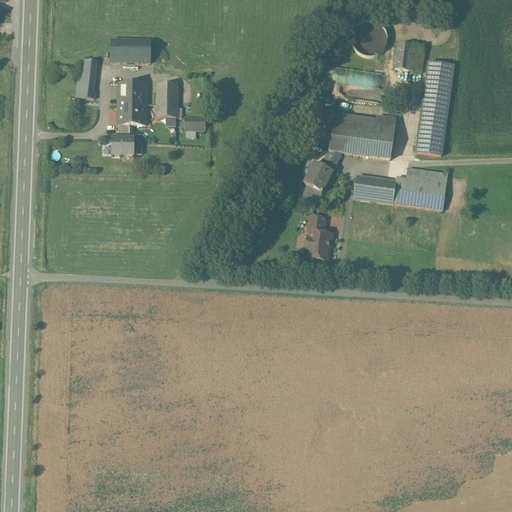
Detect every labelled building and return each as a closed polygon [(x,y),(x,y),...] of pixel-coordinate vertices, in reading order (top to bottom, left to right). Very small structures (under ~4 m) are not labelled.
[(377,25),(375,24),(373,24),(370,23),(367,23),(363,24),(360,25),(359,25),(357,27),(355,28),(354,30),(352,32),(351,34),(351,36),(350,38),(350,39),(350,42),(350,45),(351,47),(352,49),(353,51),(354,52),(355,53),(356,55),(358,56),(360,57),(362,58),(365,59),(368,59),(372,59),(374,58),(376,57),(377,56),(379,55),(381,54),(382,52),(384,50),(385,48),(385,47),(386,45),(386,43),(386,41),(386,39),(386,37),(385,35),(384,33),(383,31),(382,29),(380,28),(379,26),(377,25)] [(151,42),(110,41),(109,63),(151,64),(151,42)] [(413,47),(399,44),(395,71),(408,73),(413,47)] [(97,76),(99,62),(81,60),(77,99),(94,100),(97,76)] [(453,69),(427,65),(423,95),(449,98),(453,69)] [(333,68),(329,96),(368,101),(370,88),(384,90),(386,75),(333,68)] [(145,85),(119,84),(118,126),(131,126),(144,127),(144,115),(155,115),(155,105),(144,105),(145,85)] [(176,86),(156,85),(155,105),(155,115),(155,119),(176,120),(176,86)] [(423,95),(415,155),(441,158),(449,98),(423,95)] [(334,114),(313,111),(311,123),(332,126),(333,117),(334,117),(334,114)] [(334,117),(333,117),(332,126),(328,154),(341,156),(390,162),(395,122),(376,120),(376,123),(334,117)] [(204,120),(185,119),(184,131),(204,132),(204,120)] [(131,126),(118,126),(118,139),(113,139),(113,156),(134,157),(135,139),(130,139),(131,126)] [(327,155),(320,168),(314,165),(304,185),(303,185),(303,186),(309,189),(322,195),(332,175),(332,174),(341,156),(328,154),(328,155),(327,155)] [(395,184),(356,179),(353,201),(393,207),(396,185),(395,184)] [(446,187),(396,180),(395,184),(396,185),(393,207),(442,214),(446,187)] [(322,195),(309,189),(304,198),(316,204),(313,210),(314,210),(322,195)] [(325,221),(311,219),(308,234),(310,234),(323,236),(325,221)] [(323,236),(310,234),(309,242),(306,244),(305,249),(308,252),(306,260),(327,263),(329,245),(331,245),(331,244),(332,237),(323,236)]
